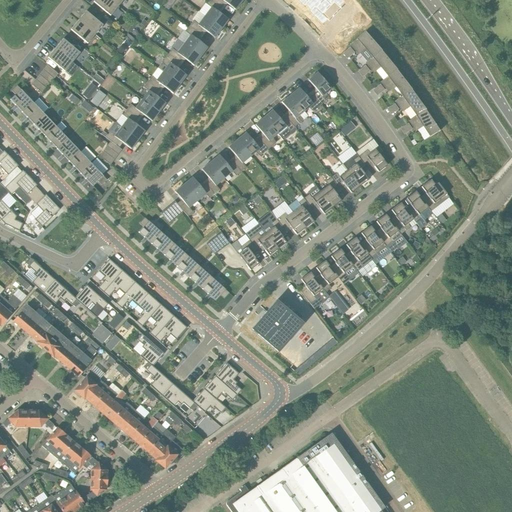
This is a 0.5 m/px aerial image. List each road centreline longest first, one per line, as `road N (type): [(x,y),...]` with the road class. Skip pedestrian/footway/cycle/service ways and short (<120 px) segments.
road 1 (residential): [(265,0),(137,170),(137,181),(158,191),(320,51)]
road 2 (residential): [(320,51),(368,106),(407,164),(404,175),(257,289),(218,332)]
road 3 (unclassified): [(280,394),(300,390),(415,296),(511,177)]
road 4 (primary): [(406,0),(511,145)]
road 5 (unclassified): [(158,490),(30,380)]
road 6 (residential): [(158,490),(264,415),(280,394)]
road 7 (residential): [(105,232),(0,121)]
road 8 (residential): [(218,332),(105,232)]
road 9 (primary): [(511,116),(428,0)]
road 10 (residential): [(0,231),(61,261),(76,260),(105,232)]
road 11 (track): [(439,269),(511,365)]
